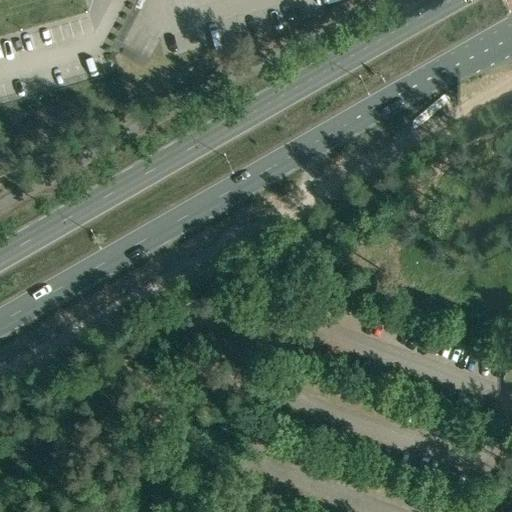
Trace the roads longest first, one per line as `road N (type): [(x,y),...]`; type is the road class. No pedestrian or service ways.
road 1 (primary): [(0,324),(454,66),(511,44)]
road 2 (primary): [(448,0),(0,256)]
